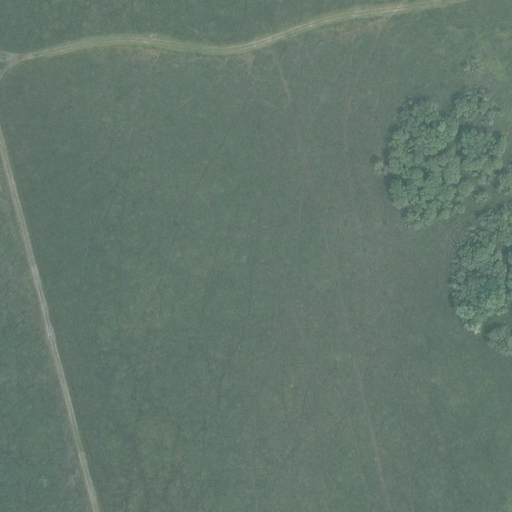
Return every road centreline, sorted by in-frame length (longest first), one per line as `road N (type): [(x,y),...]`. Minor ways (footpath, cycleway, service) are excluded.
road 1 (track): [(0,64),(107,41),(218,51),(336,16),(448,0)]
road 2 (track): [(95,511),(0,138)]
